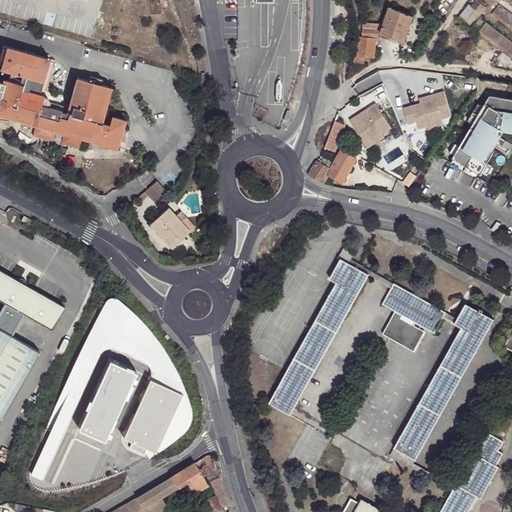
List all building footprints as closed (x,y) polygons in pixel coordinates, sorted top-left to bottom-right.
[(471,7),(474,10),(481,15),(486,9),(476,1),(471,7)] [(464,22),(474,10),(471,7),(469,5),(459,18),(464,22)] [(389,8),(383,25),(380,34),(405,44),(414,18),(389,8)] [(492,15),(511,29),(511,18),(498,8),(492,15)] [(363,38),(377,40),(379,40),(380,34),(383,25),(364,23),(363,38)] [(480,32),(511,56),(511,42),(486,23),(480,32)] [(357,57),(365,57),(376,59),(377,40),(363,38),(359,37),(357,57)] [(50,59),(3,46),(0,56),(0,69),(11,73),(25,77),(23,85),(21,92),(27,93),(29,87),(38,90),(41,81),(43,82),(50,59)] [(362,67),(365,57),(357,57),(356,56),(354,66),(362,67)] [(25,77),(11,73),(8,81),(23,85),(25,77)] [(101,115),(108,87),(77,78),(69,106),(73,107),(72,110),(68,109),(67,113),(62,112),(52,109),(53,106),(49,106),(49,104),(47,101),(44,100),(44,98),(27,93),(21,92),(23,85),(8,81),(6,80),(5,84),(0,82),(0,117),(11,120),(35,127),(33,137),(53,142),(55,135),(56,132),(65,135),(64,137),(62,145),(80,149),(82,140),(83,136),(121,146),(122,142),(125,130),(127,121),(113,117),(111,126),(102,124),(105,116),(101,115)] [(112,88),(108,87),(101,115),(105,116),(112,88)] [(431,102),(421,104),(404,109),(408,124),(417,122),(419,129),(428,127),(427,123),(443,119),(452,116),(446,92),(429,97),(431,102)] [(453,157),(451,160),(480,176),(481,173),(486,165),(493,152),(492,151),(495,145),(501,148),(504,142),(500,140),(504,133),(511,134),(511,101),(488,96),(481,108),(472,125),(458,148),(453,157)] [(360,120),(358,116),(350,122),(363,141),(370,137),(373,141),(383,134),(392,129),(376,105),(367,111),(369,114),(360,120)] [(472,125),(481,108),(476,105),(467,122),(472,125)] [(367,111),(358,116),(360,120),(369,114),(367,111)] [(428,127),(429,131),(445,126),(443,119),(427,123),(428,127)] [(343,125),(334,121),(324,147),(333,151),(343,125)] [(370,137),(363,141),(368,149),(385,137),(383,134),(373,141),(370,137)] [(121,150),(121,146),(83,136),(82,140),(121,150)] [(188,150),(192,141),(182,137),(178,146),(188,150)] [(453,157),(458,148),(453,145),(448,154),(453,157)] [(331,170),(328,175),(342,182),(356,160),(342,151),(331,170)] [(317,162),(307,176),(323,184),(328,175),(331,170),(317,162)] [(486,176),(491,167),(486,165),(481,173),(486,176)] [(157,181),(145,192),(150,197),(161,186),(157,181)] [(157,205),(168,194),(161,186),(150,197),(157,205)] [(168,208),(150,225),(172,248),(189,232),(175,217),(168,208)] [(175,217),(189,232),(194,227),(180,212),(175,217)] [(341,260),(348,264),(350,260),(353,256),(344,250),(339,259),(341,260)] [(369,276),(348,264),(341,260),(330,280),(337,284),(269,404),(290,416),(368,277),(369,276)] [(350,260),(348,264),(369,276),(368,277),(391,289),(394,284),(350,260)] [(0,272),(0,418),(39,352),(11,337),(24,315),(51,330),(63,308),(0,272)] [(91,277),(80,306),(95,311),(105,282),(91,277)] [(446,313),(394,284),(391,289),(382,305),(435,334),(439,327),(442,320),(443,319),(446,313)] [(105,301),(102,303),(88,331),(72,365),(50,416),(55,419),(106,305),(117,309),(101,345),(110,349),(126,314),(135,322),(144,332),(152,341),(160,353),(153,368),(152,372),(176,383),(173,391),(180,395),(154,454),(145,450),(143,454),(147,460),(152,457),(171,443),(180,435),(184,431),(188,424),(189,420),(191,413),(178,380),(161,350),(156,344),(145,330),(133,317),(127,311),(115,300),(111,299),(109,299),(105,301)] [(117,309),(106,305),(55,419),(30,477),(40,482),(101,345),(117,309)] [(466,305),(458,320),(455,325),(462,329),(395,449),(396,450),(416,461),(494,321),(482,314),(479,312),(466,305)] [(395,312),(384,332),(410,347),(417,333),(412,330),(414,327),(416,324),(395,312)] [(458,320),(446,313),(443,319),(455,325),(458,320)] [(135,322),(126,314),(110,349),(153,368),(160,353),(152,341),(144,332),(135,322)] [(384,332),(382,335),(415,353),(426,333),(414,327),(412,330),(417,333),(410,347),(384,332)] [(134,373),(107,361),(76,430),(103,442),(134,373)] [(176,383),(152,372),(122,439),(130,443),(127,449),(142,456),(143,454),(145,450),(154,454),(180,395),(173,391),(176,383)] [(474,455),(456,486),(478,499),(481,500),(499,468),(497,467),(492,465),(499,452),(503,444),(487,433),(474,455)] [(391,458),(412,470),(414,465),(416,461),(396,450),(391,458)] [(504,455),(499,452),(492,465),(497,467),(504,455)] [(206,455),(109,511),(157,511),(169,506),(163,497),(188,482),(194,491),(207,483),(203,476),(206,474),(216,496),(218,500),(224,507),(229,506),(213,457),(212,456),(209,455),(206,455)] [(453,493),(455,488),(414,465),(412,470),(453,493)] [(469,511),(478,499),(456,486),(455,488),(453,493),(441,511),(469,511)] [(361,511),(365,507),(351,500),(344,511),(361,511)] [(45,511),(44,509),(12,502),(8,509),(22,511),(45,511)]
